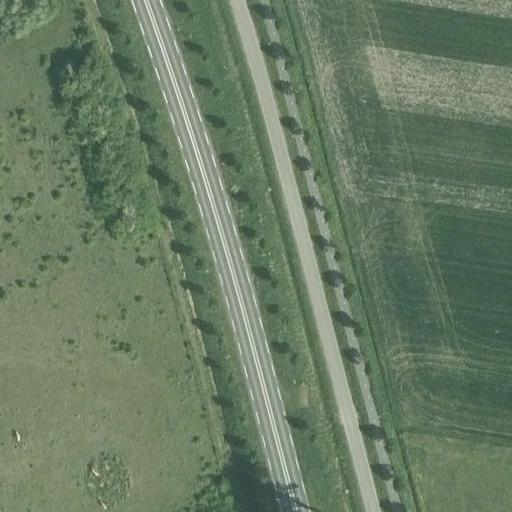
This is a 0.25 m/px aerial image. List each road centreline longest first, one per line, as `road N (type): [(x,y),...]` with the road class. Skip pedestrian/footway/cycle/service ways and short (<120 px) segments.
road 1 (primary): [(294,511),(144,0)]
road 2 (unclassified): [(374,511),(237,0)]
